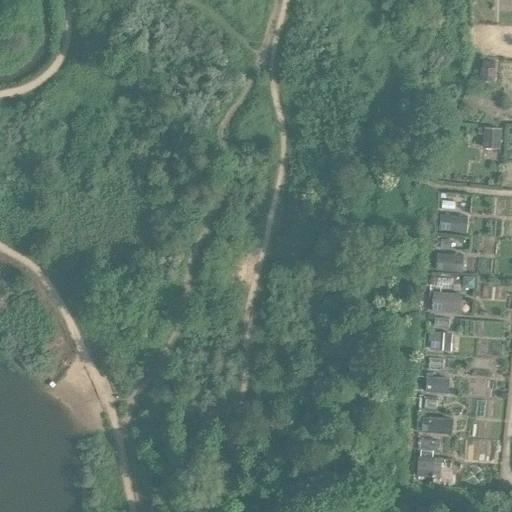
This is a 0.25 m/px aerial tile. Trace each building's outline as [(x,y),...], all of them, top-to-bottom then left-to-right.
[(483,143),(501,143),(501,125),(483,126),(483,143)] [(440,228),(467,229),(468,214),(441,212),(440,228)] [(437,250),(436,268),(464,269),(465,252),(437,250)] [(433,288),(432,309),(462,311),(463,290),(433,288)] [(450,348),(452,331),(432,329),(431,346),(450,348)] [(449,390),(450,376),(428,374),(427,389),(449,390)] [(423,414),(422,429),(452,431),(453,416),(423,414)] [(418,454),(417,473),(442,474),(443,455),(418,454)]
